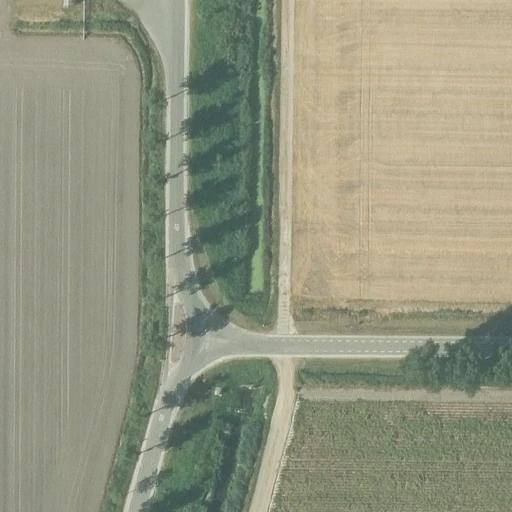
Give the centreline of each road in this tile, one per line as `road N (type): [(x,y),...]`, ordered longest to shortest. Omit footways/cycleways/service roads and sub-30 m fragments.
road 1 (unclassified): [(198,340),(175,257),(177,0)]
road 2 (unclassified): [(511,348),(198,340)]
road 3 (unclassified): [(136,511),(164,402),(198,340)]
